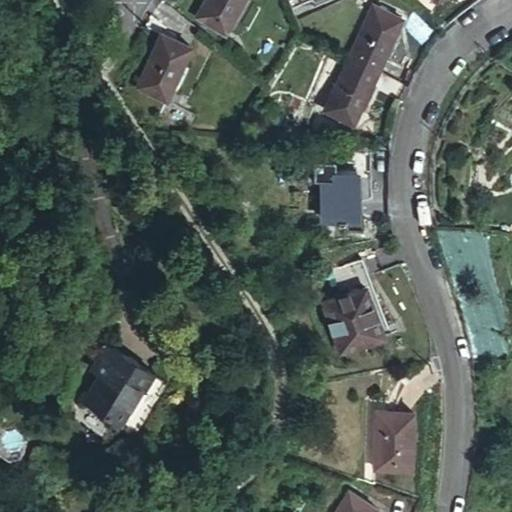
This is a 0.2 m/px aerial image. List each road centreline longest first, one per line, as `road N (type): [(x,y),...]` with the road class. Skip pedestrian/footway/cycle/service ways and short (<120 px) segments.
road 1 (track): [(66,0),(102,80),(237,271),(277,344),(285,399),(256,462),(189,511)]
road 2 (residential): [(511,6),(448,51),(412,111),(397,189),(447,379),(451,456),(442,511)]
